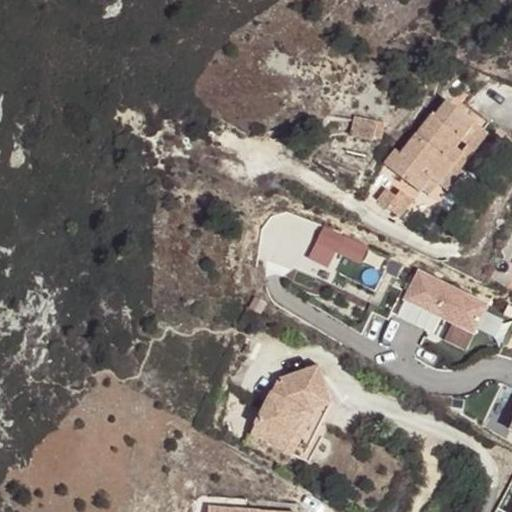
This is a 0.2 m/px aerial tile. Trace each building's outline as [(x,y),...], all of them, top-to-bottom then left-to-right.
[(477,99),(469,93),(457,109),(465,115),(470,108),(477,99)] [(457,109),(446,101),(434,117),(432,115),(402,154),(395,150),(384,164),(421,192),(423,190),(432,179),(439,184),(454,165),(463,153),(456,148),(461,141),(464,144),(478,126),(457,109)] [(484,118),(470,108),(465,115),(478,126),(484,118)] [(498,129),(484,118),(478,126),(488,134),(492,137),(498,129)] [(488,134),(478,126),(464,144),(461,141),(456,148),(463,153),(454,165),(460,170),(488,134)] [(460,170),(454,165),(439,184),(448,191),(463,172),(460,170)] [(308,196),(341,208),(352,180),(318,168),(308,196)] [(439,184),(432,179),(423,190),(430,196),(439,184)] [(395,197),(387,189),(378,200),(387,208),(395,197)] [(413,201),(401,191),(387,208),(399,218),(413,201)] [(315,242),(361,263),(369,245),(323,225),(315,242)] [(398,309),(467,339),(485,299),(416,269),(398,309)] [(302,460),(331,404),(318,366),(278,379),(251,434),(302,460)] [(511,435),(511,408),(502,430),(511,435)] [(297,511),(298,504),(270,502),(269,511),(271,511),(297,511)]
